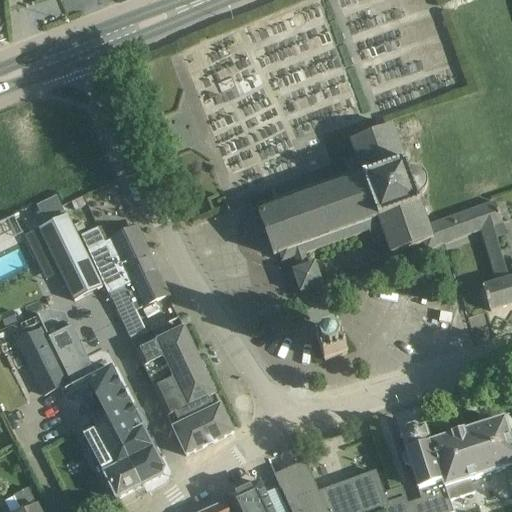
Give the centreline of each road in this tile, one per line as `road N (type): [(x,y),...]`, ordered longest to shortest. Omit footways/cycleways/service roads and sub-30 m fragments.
road 1 (residential): [(281,426),(232,348),(213,334),(83,47)]
road 2 (residential): [(281,426),(511,352)]
road 3 (unclassified): [(153,511),(281,426)]
road 4 (secondary): [(83,47),(205,0)]
